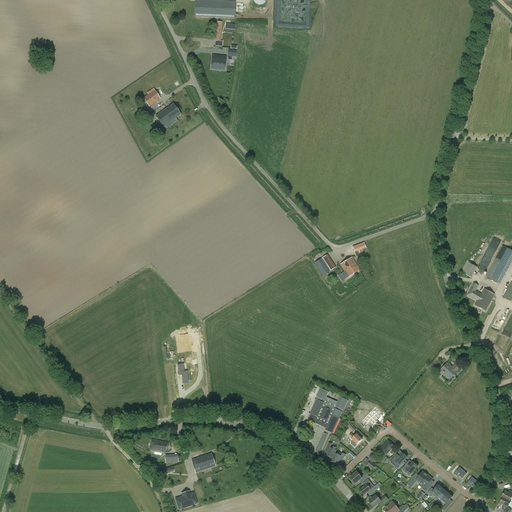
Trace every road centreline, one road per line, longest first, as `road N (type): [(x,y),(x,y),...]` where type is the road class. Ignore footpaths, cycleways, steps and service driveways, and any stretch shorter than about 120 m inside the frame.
road 1 (unclassified): [(436,213),(332,247),(202,102),(156,0)]
road 2 (tertiary): [(337,481),(288,444),(233,423),(99,426),(0,404)]
road 3 (unclassified): [(480,504),(498,460),(500,413),(447,284),(436,213)]
road 4 (unclassified): [(436,213),(489,0)]
road 5 (residential): [(480,504),(388,427),(337,481)]
road 6 (track): [(0,291),(99,426)]
